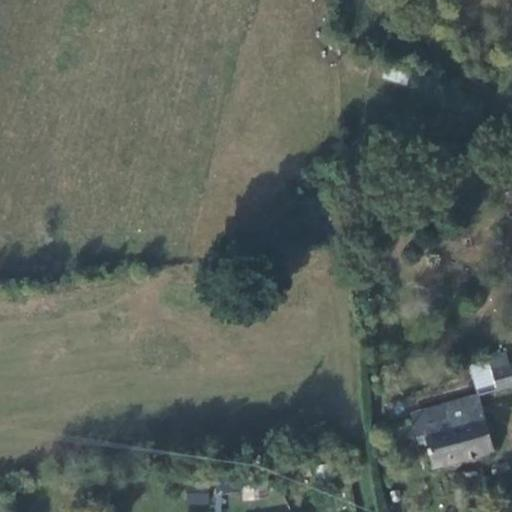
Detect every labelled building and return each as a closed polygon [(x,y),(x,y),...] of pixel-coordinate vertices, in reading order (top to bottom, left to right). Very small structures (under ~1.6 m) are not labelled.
[(387,67),(384,78),(404,85),(408,74),(387,67)] [(503,244),(511,245),(511,202),(507,202),(503,244)] [(511,392),(511,386),(509,373),(493,377),(497,396),(511,392)] [(489,456),(477,400),(414,414),(419,436),(427,470),(465,461),(489,456)] [(405,417),(410,438),(419,436),(414,414),(405,417)] [(208,490),(187,492),(187,505),(209,504),(208,490)]
